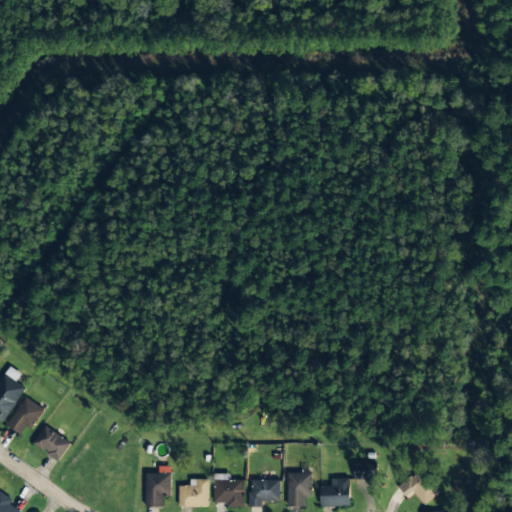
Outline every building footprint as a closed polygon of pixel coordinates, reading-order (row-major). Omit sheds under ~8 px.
[(0,380),(0,418),(4,422),(25,388),(15,382),(20,374),(9,367),(0,380)] [(23,437),(43,409),(26,397),(6,425),(23,437)] [(33,444),(59,461),(71,444),(45,425),(33,444)] [(376,463),(353,463),(354,479),(376,479),(376,463)] [(441,493),(424,468),(398,486),(406,498),(414,492),(423,505),(441,493)] [(287,473),(288,507),(305,506),(305,497),(312,497),(311,472),(287,473)] [(171,497),(170,473),(146,473),(146,507),(163,507),(163,497),(171,497)] [(243,508),(244,480),(230,480),(230,474),(214,474),(214,503),(227,503),(227,507),(243,508)] [(350,506),(349,478),(331,479),(331,486),(320,486),(321,507),(350,506)] [(179,507),(209,507),(208,479),(190,480),(190,486),(178,486),(179,507)] [(262,507),(262,501),(279,502),(280,480),(250,480),(250,507),(262,507)] [(19,511),(20,511),(10,505),(13,500),(0,491),(0,511),(19,511)]
